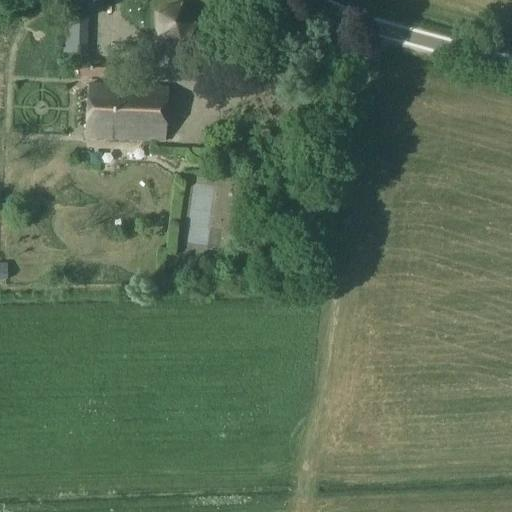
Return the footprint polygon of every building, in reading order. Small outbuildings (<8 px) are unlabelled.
[(155,12),(155,40),(183,47),(197,25),(181,2),(155,12)] [(87,58),(88,18),(68,17),(67,58),(87,58)] [(80,61),(80,77),(107,79),(106,62),(80,61)] [(164,141),(167,90),(89,85),(86,136),(164,141)] [(213,246),(214,176),(183,176),(182,245),(213,246)] [(234,192),(230,219),(249,221),(252,195),(234,192)]
